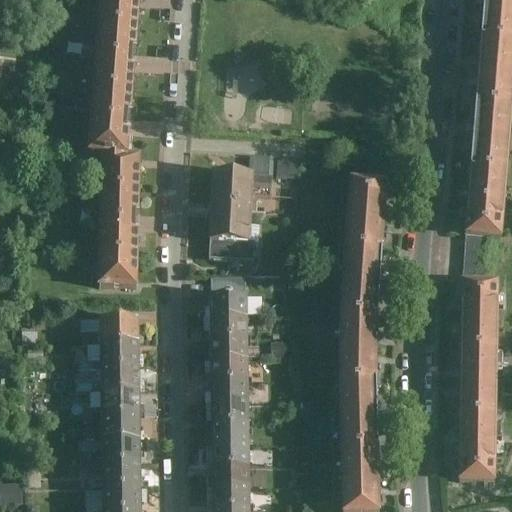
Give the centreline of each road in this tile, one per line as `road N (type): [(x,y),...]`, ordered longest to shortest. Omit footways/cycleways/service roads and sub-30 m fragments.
road 1 (residential): [(420,511),(418,349),(443,0)]
road 2 (residential): [(186,0),(174,150),(176,511)]
